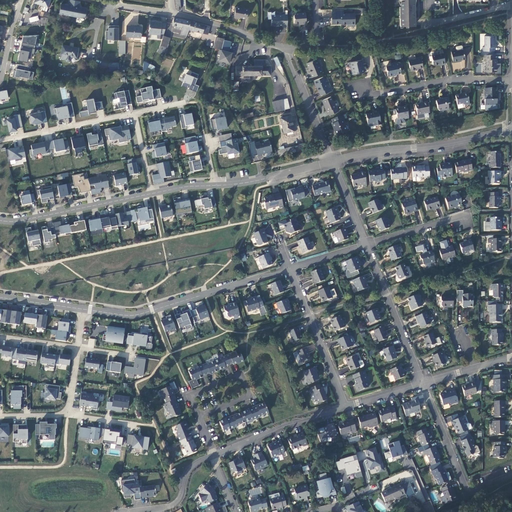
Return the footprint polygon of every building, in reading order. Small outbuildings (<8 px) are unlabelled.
[(399,25),(403,26),(414,25),(414,7),(415,5),(416,1),(415,0),(400,0),(401,7),(399,8),(399,25)] [(65,5),(62,4),(60,14),(85,18),(87,9),(83,8),(80,8),(79,7),(70,6),(69,5),(65,5)] [(248,9),(235,7),(234,8),(234,11),(235,12),(234,17),(241,18),(241,17),(247,18),(248,9)] [(343,8),(331,8),(332,13),(331,13),(332,19),(331,19),(331,25),(347,25),(349,24),(349,27),(355,26),(354,14),(343,15),(343,8)] [(37,10),(37,14),(39,19),(46,16),(46,12),(37,10)] [(306,24),(305,12),(295,13),(293,15),(294,23),(300,23),(300,24),(306,24)] [(26,18),(28,23),(39,19),(37,14),(26,18)] [(281,26),(287,26),(287,14),(270,15),(270,24),(274,24),(275,25),(281,26)] [(182,30),(181,32),(187,34),(188,30),(191,20),(183,19),(174,17),(172,26),(174,26),(173,29),(182,30)] [(207,34),(209,26),(195,23),(195,21),(191,20),(188,30),(207,34)] [(165,24),(160,23),(160,22),(149,21),(148,34),(157,35),(156,38),(161,39),(161,37),(162,36),(164,29),(165,24)] [(127,26),(126,36),(141,37),(141,26),(127,26)] [(37,34),(21,35),(19,45),(33,48),(34,42),(35,43),(37,34)] [(161,37),(161,39),(158,45),(165,47),(168,38),(162,36),(161,37)] [(495,38),(483,38),(483,46),(482,46),(482,51),(495,51),(495,47),(497,47),(497,43),(495,43),(495,38)] [(231,42),(223,40),(223,43),(221,50),(219,50),(218,55),(219,55),(218,61),(229,64),(230,58),(232,58),(233,54),(225,52),(225,49),(229,50),(231,42)] [(221,50),(223,43),(215,41),(213,49),(219,50),(221,50)] [(32,54),(33,48),(19,45),(16,60),(25,62),(26,57),(30,58),(30,53),(32,54)] [(78,48),(62,45),(60,59),(65,60),(66,61),(69,62),(71,61),(72,57),(77,58),(77,57),(78,48)] [(445,64),(442,50),(436,51),(437,54),(431,56),(433,65),(440,63),(441,64),(445,64)] [(450,52),(452,63),(458,62),(458,60),(465,59),(464,53),(463,51),(456,53),(454,51),(450,52)] [(495,60),(495,55),(484,55),(484,60),(486,60),(486,71),(495,71),(495,65),(497,65),(497,61),(495,60)] [(416,59),(408,61),(411,71),(416,70),(416,68),(417,68),(422,66),(420,57),(416,58),(416,59)] [(170,67),(173,61),(166,58),(164,65),(170,67)] [(362,60),(348,62),(349,68),(351,68),(352,74),(364,72),(363,68),(361,67),(361,64),(362,63),(362,60)] [(312,77),(322,73),(320,69),(319,69),(316,61),(307,65),(309,70),(308,70),(310,74),(311,74),(312,77)] [(118,62),(109,62),(109,72),(118,72),(118,62)] [(401,73),(399,62),(389,64),(389,66),(384,67),(386,75),(388,77),(390,77),(392,75),(401,73)] [(33,71),(27,70),(28,66),(16,64),(14,70),(12,70),(11,76),(18,77),(19,76),(27,77),(27,78),(31,79),(33,71)] [(265,65),(254,65),(243,65),(243,66),(243,75),(271,75),(271,65),(265,65)] [(188,70),(182,86),(196,92),(199,86),(195,84),(199,75),(188,70)] [(327,88),(323,77),(313,81),(314,85),(316,85),(320,96),(330,91),(329,87),(327,88)] [(145,100),(145,101),(161,98),(159,89),(152,90),(151,86),(140,89),(141,95),(136,97),(137,103),(143,101),(142,100),(145,100)] [(131,104),(128,90),(124,91),(123,88),(118,89),(119,92),(114,93),(115,99),(119,98),(120,102),(117,103),(118,108),(124,107),(124,105),(126,104),(126,105),(131,104)] [(496,88),(484,88),(484,93),(485,93),(485,99),(484,100),(484,110),(486,111),(498,108),(498,104),(496,104),(496,100),(497,100),(497,93),(496,93),(496,88)] [(194,97),(196,92),(187,89),(185,94),(194,97)] [(469,103),(467,94),(461,96),(459,95),(455,96),(457,106),(469,103)] [(333,108),(329,97),(322,99),(325,107),(327,110),(328,109),(330,115),(337,112),(335,107),(333,108)] [(449,109),(447,97),(442,98),(442,100),(435,101),(437,107),(439,109),(443,108),(443,109),(444,110),(449,109)] [(89,115),(89,113),(96,111),(96,110),(103,108),(101,101),(94,102),(93,98),(86,99),(88,109),(79,111),(80,116),(89,115)] [(282,100),(272,101),(273,109),(283,107),(282,100)] [(58,119),(63,118),(63,117),(66,116),(66,117),(74,116),(71,102),(66,103),(67,105),(54,108),(55,113),(57,113),(58,119)] [(424,113),(430,112),(428,102),(423,102),(423,103),(416,105),(418,118),(424,117),(424,113)] [(401,109),(394,111),(394,115),(396,115),(397,117),(398,118),(398,119),(396,120),(397,123),(406,122),(405,118),(408,118),(406,106),(400,107),(401,109)] [(45,110),(29,114),(31,123),(35,122),(35,124),(47,121),(45,110)] [(370,127),(380,125),(378,111),(375,112),(376,114),(371,115),(370,113),(365,114),(367,126),(369,126),(370,127)] [(186,126),(193,124),(191,112),(179,114),(182,128),(186,127),(186,126)] [(22,126),(20,113),(13,115),(14,118),(6,119),(9,131),(17,129),(16,128),(22,126)] [(344,118),(343,115),(331,120),(332,123),(331,124),(335,135),(340,133),(342,134),(346,133),(344,126),(344,125),(343,120),(344,118)] [(159,119),(161,130),(162,131),(167,130),(166,129),(171,128),(171,126),(176,125),(174,116),(167,117),(167,118),(164,119),(163,118),(159,119)] [(217,129),(227,127),(225,116),(210,119),(212,126),(216,125),(217,129)] [(289,117),(280,119),(284,133),(293,131),(289,117)] [(159,119),(147,121),(150,132),(161,130),(159,119)] [(111,128),(104,129),(106,136),(108,135),(109,140),(118,139),(119,143),(127,141),(126,135),(130,134),(128,125),(111,128)] [(98,145),(104,144),(101,131),(97,131),(97,134),(92,135),(91,133),(86,134),(89,146),(98,144),(98,145)] [(83,134),(71,137),(73,149),(74,148),(75,153),(82,152),(82,149),(86,148),(83,134)] [(187,153),(202,150),(201,146),(197,146),(195,136),(184,138),(185,143),(187,153)] [(55,152),(69,149),(67,140),(63,141),(63,138),(57,139),(58,141),(56,141),(56,140),(49,141),(50,149),(54,148),(55,152)] [(237,143),(236,138),(226,141),(226,145),(223,146),(224,148),(218,149),(219,154),(227,153),(227,154),(233,153),(234,154),(239,153),(237,143)] [(50,149),(49,141),(43,142),(43,143),(39,144),(39,143),(31,145),(32,149),(29,150),(31,157),(37,155),(37,154),(41,153),(41,155),(49,153),(48,150),(50,150),(50,149)] [(167,155),(164,142),(152,145),(153,149),(154,149),(155,151),(151,152),(153,158),(167,155)] [(255,144),(255,145),(258,155),(258,156),(267,153),(272,151),(269,142),(260,145),(259,142),(255,144)] [(25,157),(23,147),(18,148),(19,148),(12,150),(12,149),(7,150),(8,156),(9,156),(10,160),(15,159),(15,161),(21,160),(21,158),(25,157)] [(292,147),(283,149),(285,155),(294,153),(292,147)] [(489,163),(489,167),(501,167),(501,159),(500,158),(499,152),(491,152),(491,163),(489,163)] [(188,161),(190,172),(200,170),(200,166),(204,166),(203,160),(200,161),(199,155),(189,157),(190,161),(188,161)] [(133,175),(140,174),(138,165),(136,165),(135,158),(127,160),(128,164),(127,164),(129,175),(133,174),(133,175)] [(465,161),(454,163),(456,173),(462,172),(462,174),(468,173),(468,171),(473,170),(471,159),(465,160),(465,161)] [(164,182),(163,178),(171,176),(168,161),(156,164),(157,168),(158,168),(159,173),(152,175),(154,184),(164,182)] [(441,179),(452,177),(450,163),(445,164),(445,165),(439,166),(440,169),(436,169),(437,177),(441,176),(441,179)] [(418,166),(411,167),(412,181),(419,181),(420,179),(419,177),(423,176),(425,178),(429,177),(428,165),(423,166),(423,165),(418,166)] [(401,169),(389,171),(390,180),(402,179),(407,179),(406,168),(401,168),(401,169)] [(373,170),(367,171),(369,182),(375,181),(376,184),(381,183),(381,181),(385,180),(383,170),(373,172),(373,170)] [(490,183),(499,183),(499,178),(499,176),(502,176),(502,171),(490,171),(490,183)] [(119,184),(120,185),(127,183),(125,172),(113,175),(115,185),(119,184)] [(366,186),(364,172),(360,172),(360,174),(352,175),(353,186),(362,185),(362,187),(366,186)] [(79,186),(80,193),(90,191),(90,190),(89,186),(88,178),(84,179),(83,173),(72,175),(74,187),(79,186)] [(95,189),(90,190),(90,191),(91,195),(100,193),(100,190),(99,188),(101,188),(104,187),(104,188),(109,187),(106,174),(106,175),(102,176),(102,175),(88,178),(89,186),(94,185),(95,189)] [(312,185),(315,195),(320,194),(320,192),(323,191),(326,193),(329,192),(330,190),(327,181),(321,183),(320,181),(316,182),(316,184),(312,185)] [(70,183),(57,186),(60,198),(64,197),(64,196),(72,195),(70,183)] [(42,189),(37,190),(38,195),(40,195),(42,203),(47,202),(47,199),(49,199),(54,198),(51,186),(41,188),(42,189)] [(305,199),(302,187),(298,188),(299,191),(296,192),(291,193),(293,199),(294,202),(305,199)] [(29,190),(24,191),(25,195),(20,196),(22,205),(32,203),(31,201),(30,194),(29,190)] [(488,193),(489,207),(498,206),(498,203),(499,202),(500,202),(499,200),(501,199),(500,196),(498,196),(498,192),(488,193)] [(212,207),(210,199),(208,199),(207,194),(200,196),(202,205),(203,205),(204,209),(212,207)] [(280,195),(264,199),(265,203),(266,209),(278,206),(279,208),(283,207),(280,195)] [(459,195),(445,199),(448,209),(453,208),(454,207),(460,205),(462,203),(459,195)] [(437,197),(424,201),(427,211),(435,208),(435,209),(440,208),(437,197)] [(175,209),(176,214),(192,211),(189,199),(178,201),(179,208),(175,209)] [(378,199),(369,203),(373,213),(382,210),(380,205),(381,205),(380,201),(379,201),(378,199)] [(417,211),(414,200),(407,202),(406,201),(402,202),(400,204),(403,215),(409,213),(408,211),(412,210),(413,212),(417,211)] [(161,218),(173,216),(170,205),(163,206),(162,204),(158,205),(161,218)] [(151,207),(146,207),(146,208),(144,209),(143,205),(137,206),(138,211),(135,212),(136,219),(140,218),(140,220),(145,219),(145,222),(154,220),(151,207)] [(337,207),(325,212),(330,224),(338,221),(340,219),(337,212),(339,212),(337,207)] [(117,226),(128,224),(128,221),(132,220),(130,211),(126,212),(127,216),(123,217),(122,212),(115,214),(117,226)] [(105,217),(104,215),(99,216),(99,217),(102,228),(111,226),(111,229),(118,228),(117,226),(115,214),(108,215),(108,217),(105,217)] [(384,216),(375,220),(377,225),(378,225),(381,231),(389,228),(387,222),(388,222),(386,218),(385,219),(384,216)] [(90,231),(102,228),(99,217),(88,219),(90,231)] [(490,217),(489,229),(501,230),(501,224),(499,224),(499,222),(499,218),(498,217),(490,217)] [(290,234),(300,230),(298,224),(297,225),(295,223),(293,218),(289,219),(290,222),(287,223),(284,225),(287,232),(290,234)] [(86,230),(84,220),(74,222),(74,225),(69,226),(71,233),(86,230)] [(55,232),(60,231),(61,234),(65,233),(66,235),(71,234),(71,233),(69,226),(69,223),(63,224),(63,225),(61,226),(60,221),(52,222),(53,227),(55,232)] [(53,227),(49,227),(50,230),(47,230),(47,228),(46,226),(41,227),(44,243),(49,242),(49,240),(52,239),(52,238),(56,238),(55,232),(53,227)] [(33,245),(41,244),(38,230),(31,231),(31,227),(25,228),(28,241),(32,241),(33,245)] [(345,228),(334,232),(336,237),(337,236),(339,242),(348,239),(346,232),(347,232),(345,228)] [(262,231),(252,235),(257,247),(266,243),(265,239),(266,238),(262,231)] [(307,237),(296,241),(298,245),(299,245),(302,253),(311,249),(307,237)] [(473,250),(470,239),(464,241),(465,242),(460,243),(464,253),(467,254),(468,253),(470,251),(473,250)] [(487,239),(487,245),(489,245),(489,253),(499,253),(499,243),(501,243),(501,239),(487,239)] [(415,245),(416,253),(427,252),(426,244),(415,245)] [(402,256),(397,245),(390,247),(389,249),(391,255),(390,256),(392,260),(402,256)] [(455,256),(451,245),(444,247),(442,249),(439,250),(443,260),(446,259),(447,262),(449,263),(453,262),(454,260),(452,257),(455,256)] [(435,261),(431,250),(419,255),(421,258),(423,263),(425,265),(435,261)] [(268,254),(258,258),(262,268),(270,265),(269,261),(268,259),(270,258),(268,254)] [(358,274),(357,271),(360,270),(358,266),(358,265),(359,261),(355,258),(345,262),(347,266),(346,267),(347,270),(345,275),(347,279),(358,274)] [(408,275),(403,263),(394,267),(398,274),(397,275),(398,278),(399,279),(408,275)] [(319,268),(310,272),(313,279),(312,279),(314,283),(324,279),(319,268)] [(364,277),(352,281),(354,287),(356,287),(357,287),(358,292),(367,289),(365,283),(366,282),(364,277)] [(278,280),(269,284),(274,295),(282,291),(280,285),(280,284),(278,280)] [(495,297),(496,301),(502,301),(502,290),(502,284),(491,284),(489,286),(489,288),(490,289),(492,289),(493,297),(495,297)] [(328,285),(317,290),(318,294),(319,294),(322,301),(331,297),(329,292),(330,291),(328,285)] [(457,292),(457,302),(460,302),(462,304),(462,307),(463,309),(466,308),(467,307),(473,307),(472,301),(474,300),(472,298),(472,295),(463,295),(463,291),(457,292)] [(247,300),(242,302),(244,307),(245,306),(247,312),(257,308),(259,315),(265,313),(258,295),(251,298),(251,299),(247,300)] [(418,295),(408,299),(409,303),(409,304),(411,309),(421,305),(419,301),(420,299),(418,295)] [(454,307),(454,295),(448,296),(448,298),(444,298),(442,298),(442,306),(447,306),(450,308),(454,307)] [(287,298),(275,303),(277,308),(278,308),(280,313),(290,310),(288,303),(289,303),(287,298)] [(496,305),(496,301),(487,301),(488,310),(490,310),(490,314),(488,314),(488,321),(500,321),(500,313),(502,313),(502,305),(496,305)] [(198,320),(209,315),(204,304),(198,306),(199,307),(190,311),(192,315),(194,322),(198,321),(198,320)] [(235,304),(222,308),(223,311),(225,312),(226,316),(228,318),(238,314),(235,304)] [(11,311),(2,309),(0,319),(0,321),(10,323),(11,311)] [(188,317),(192,315),(190,311),(189,309),(182,311),(183,313),(180,315),(180,314),(175,315),(180,327),(185,326),(186,329),(192,327),(188,317)] [(376,309),(367,313),(369,319),(371,324),(381,319),(379,315),(378,314),(376,309)] [(19,325),(21,312),(11,311),(10,323),(19,325)] [(25,312),(23,322),(36,324),(37,314),(25,312)] [(37,314),(36,324),(36,327),(45,328),(47,316),(37,314)] [(164,318),(160,320),(165,332),(170,330),(171,332),(176,330),(170,314),(166,316),(166,318),(167,319),(165,320),(164,318)] [(424,314),(415,318),(417,323),(419,322),(420,324),(421,327),(429,324),(424,314)] [(341,316),(331,320),(335,330),(345,327),(341,316)] [(68,331),(70,332),(71,326),(68,325),(69,319),(62,318),(61,321),(59,321),(58,330),(68,331)] [(125,328),(107,326),(106,334),(103,334),(102,340),(123,343),(125,328)] [(384,327),(375,331),(379,342),(387,339),(384,332),(386,331),(384,327)] [(298,328),(289,332),(294,343),(302,339),(299,333),(300,333),(298,328)] [(55,339),(66,341),(68,331),(58,330),(51,329),(51,333),(56,334),(55,339)] [(502,330),(491,330),(491,334),(492,334),(492,345),(501,345),(502,343),(502,337),(503,337),(503,333),(502,333),(502,330)] [(126,343),(136,345),(136,343),(140,344),(140,345),(146,346),(146,343),(151,343),(152,336),(147,335),(148,332),(141,332),(141,335),(128,333),(126,343)] [(440,344),(437,337),(433,339),(431,334),(423,337),(427,347),(435,343),(436,345),(440,344)] [(349,335),(338,340),(340,343),(341,343),(344,350),(353,346),(349,335)] [(94,348),(96,339),(89,338),(87,347),(94,348)] [(1,355),(12,357),(13,347),(13,346),(9,346),(9,347),(0,345),(0,352),(1,353),(1,355)] [(393,346),(383,350),(388,362),(396,359),(394,352),(395,351),(393,346)] [(27,349),(13,347),(12,357),(11,358),(26,360),(27,349)] [(306,348),(297,351),(297,352),(294,353),(294,354),(297,362),(299,363),(301,362),(302,362),(310,359),(306,348)] [(26,360),(26,361),(36,362),(38,351),(27,349),(26,360)] [(56,355),(50,354),(50,353),(42,351),(40,362),(49,364),(49,366),(54,367),(55,363),(56,355)] [(240,363),(244,361),(241,354),(237,356),(235,351),(225,356),(229,365),(233,364),(240,362),(240,363)] [(443,353),(432,357),(434,362),(435,362),(437,367),(445,364),(442,357),(444,355),(443,353)] [(70,355),(60,354),(60,355),(56,355),(55,363),(59,364),(59,363),(69,365),(70,355)] [(225,367),(229,365),(225,356),(222,357),(222,358),(218,360),(216,354),(211,356),(213,362),(217,371),(225,368),(225,367)] [(355,355),(345,359),(347,364),(348,364),(351,370),(360,367),(355,355)] [(143,375),(145,359),(135,357),(133,367),(127,366),(126,373),(132,374),(132,373),(143,375)] [(100,360),(86,358),(85,367),(98,369),(100,360)] [(120,372),(121,363),(111,361),(107,361),(106,370),(110,370),(110,371),(120,372)] [(210,374),(217,371),(213,362),(206,365),(206,364),(201,365),(205,375),(210,373),(210,374)] [(205,375),(201,365),(198,367),(199,368),(193,370),(192,369),(188,371),(192,380),(189,382),(192,389),(199,386),(196,379),(198,378),(198,379),(202,377),(202,376),(205,375)] [(400,366),(391,370),(393,375),(396,376),(397,380),(404,377),(401,371),(402,371),(400,366)] [(316,367),(304,372),(306,377),(305,378),(307,382),(309,384),(313,382),(315,380),(318,379),(317,374),(315,375),(314,373),(316,372),(317,370),(316,367)] [(365,375),(363,371),(352,375),(356,384),(353,385),(356,392),(367,388),(365,383),(366,381),(364,376),(365,375)] [(493,378),(490,378),(491,382),(492,382),(493,393),(505,393),(505,388),(503,388),(503,381),(503,377),(500,377),(493,378)] [(176,400),(172,391),(177,389),(174,382),(169,384),(170,387),(161,391),(165,399),(163,399),(165,404),(175,400),(176,400)] [(476,394),(473,383),(468,384),(469,385),(461,387),(464,397),(476,394)] [(60,386),(46,384),(45,392),(46,392),(45,398),(55,400),(56,398),(61,399),(61,392),(59,392),(60,386)] [(322,389),(320,384),(310,389),(312,393),(309,395),(311,400),(316,398),(318,403),(328,399),(323,388),(322,389)] [(19,401),(20,399),(20,398),(26,398),(26,385),(14,385),(14,394),(11,394),(11,404),(13,404),(13,409),(20,408),(20,404),(21,404),(21,403),(19,401)] [(457,401),(453,389),(448,391),(448,393),(443,394),(440,395),(443,405),(449,403),(449,404),(457,401)] [(91,408),(97,409),(99,397),(93,396),(93,395),(81,393),(79,405),(91,406),(91,408)] [(129,397),(113,394),(112,402),(107,401),(106,408),(121,411),(122,407),(128,408),(129,397)] [(412,400),(402,404),(407,416),(412,414),(413,412),(416,411),(417,412),(419,412),(419,410),(421,409),(419,403),(418,402),(416,397),(412,399),(412,400)] [(177,404),(175,400),(165,404),(164,405),(167,412),(169,414),(171,418),(175,417),(176,417),(181,415),(179,410),(179,409),(177,404)] [(494,401),(494,418),(503,418),(503,411),(504,411),(505,402),(494,401)] [(261,416),(268,412),(264,403),(257,406),(257,407),(254,409),(258,418),(261,417),(261,416)] [(382,410),(378,411),(382,423),(387,422),(387,420),(392,419),(393,420),(398,419),(394,407),(389,408),(388,407),(381,409),(382,410)] [(253,420),(258,418),(254,409),(250,410),(249,409),(241,413),(246,422),(253,419),(253,420)] [(238,425),(246,422),(241,413),(234,416),(234,417),(230,418),(234,428),(238,426),(238,425)] [(362,415),(357,416),(361,428),(367,426),(368,428),(377,425),(373,413),(367,415),(367,417),(364,417),(363,416),(362,415)] [(224,432),(234,428),(230,418),(227,420),(226,419),(220,422),(224,432)] [(344,421),(337,423),(341,435),(348,433),(349,431),(350,431),(351,434),(356,432),(352,418),(344,420),(344,421)] [(467,423),(464,424),(462,418),(459,419),(453,421),(451,422),(454,427),(455,427),(458,434),(469,429),(470,427),(469,424),(467,423)] [(56,424),(47,424),(47,421),(40,422),(40,424),(35,424),(35,434),(48,434),(49,435),(49,439),(55,439),(55,434),(56,434),(56,428),(56,424)] [(176,434),(179,442),(190,437),(191,436),(190,432),(188,431),(186,428),(187,426),(185,422),(183,422),(181,423),(180,425),(177,426),(175,428),(177,432),(176,434)] [(315,428),(320,440),(326,439),(326,436),(336,434),(333,422),(329,423),(329,424),(315,428)] [(504,422),(491,422),(491,429),(493,429),(493,433),(495,435),(502,435),(502,430),(504,430),(504,422)] [(1,424),(1,425),(0,425),(0,436),(9,436),(8,423),(1,423),(1,424)] [(18,424),(13,424),(13,442),(18,441),(18,439),(22,439),(22,443),(27,443),(27,428),(22,428),(22,429),(18,429),(18,424)] [(99,435),(103,435),(104,428),(88,426),(88,427),(80,426),(80,431),(81,431),(80,436),(90,437),(90,438),(99,440),(99,435)] [(104,428),(103,435),(102,440),(102,442),(103,440),(106,441),(105,442),(111,443),(111,441),(116,442),(115,444),(122,445),(123,437),(121,437),(122,431),(115,430),(115,431),(110,431),(110,429),(104,428)] [(418,443),(420,447),(430,443),(429,439),(430,439),(427,432),(426,433),(424,428),(415,433),(417,438),(418,438),(419,441),(418,443)] [(307,444),(302,431),(298,433),(299,435),(292,437),(291,436),(287,438),(292,449),(302,445),(303,446),(307,444)] [(149,437),(128,434),(126,443),(132,444),(132,447),(147,449),(149,437)] [(191,440),(190,437),(179,442),(180,444),(182,446),(186,456),(196,452),(193,446),(193,444),(192,441),(191,440)] [(472,443),(470,437),(460,442),(462,446),(463,446),(464,450),(464,451),(466,457),(479,452),(476,447),(472,445),(472,443)] [(278,455),(285,452),(280,440),(276,441),(277,443),(274,444),(272,443),(267,445),(272,457),(278,454),(278,455)] [(408,455),(404,447),(401,448),(399,442),(388,445),(390,452),(384,453),(386,459),(392,457),(392,459),(395,458),(396,460),(401,458),(400,456),(403,456),(403,457),(408,455)] [(505,443),(495,443),(495,447),(493,447),(494,452),(492,454),(492,456),(493,457),(496,457),(498,459),(503,458),(503,454),(505,454),(505,443)] [(427,456),(431,465),(440,462),(437,456),(438,455),(435,447),(424,452),(426,457),(427,456)] [(378,469),(383,467),(379,454),(377,454),(375,448),(366,451),(368,459),(370,459),(371,461),(367,462),(366,464),(367,469),(369,470),(374,469),(373,467),(377,466),(378,469)] [(255,471),(267,466),(263,455),(260,452),(255,454),(256,457),(251,460),(255,471)] [(246,469),(240,456),(236,458),(236,459),(229,463),(233,472),(234,471),(237,472),(238,474),(242,472),(241,470),(246,469)] [(361,471),(358,460),(354,461),(353,456),(340,460),(340,461),(336,462),(338,470),(345,468),(347,475),(355,472),(355,473),(361,471)] [(431,465),(429,466),(431,471),(442,467),(440,462),(431,465)] [(438,478),(440,484),(448,481),(446,476),(448,475),(445,470),(443,471),(442,467),(431,471),(432,474),(434,473),(435,476),(438,478)] [(124,497),(124,498),(131,497),(131,494),(134,493),(134,499),(140,499),(140,497),(139,487),(138,480),(134,481),(134,476),(128,477),(129,479),(120,480),(122,490),(123,493),(124,497)] [(331,478),(318,481),(318,484),(316,484),(316,489),(321,491),(322,495),(325,497),(328,496),(328,493),(330,493),(329,489),(335,487),(335,486),(333,486),(331,478)] [(409,481),(401,485),(400,484),(386,490),(381,493),(385,502),(390,499),(391,500),(398,497),(405,494),(406,497),(414,494),(409,481)] [(207,483),(198,494),(201,502),(206,500),(207,503),(217,499),(214,491),(213,491),(212,490),(213,488),(207,483)] [(150,486),(139,487),(140,497),(149,496),(149,495),(151,495),(153,496),(155,495),(156,494),(155,484),(150,484),(150,486)] [(307,484),(299,486),(299,487),(295,488),(296,493),(294,494),(296,499),(297,499),(299,500),(302,499),(303,497),(304,497),(305,500),(311,499),(307,484)] [(444,497),(440,498),(443,505),(456,500),(453,493),(455,492),(451,485),(441,489),(444,497)] [(337,494),(335,487),(329,489),(330,493),(330,496),(337,494)] [(287,505),(283,494),(279,495),(278,493),(269,496),(273,510),(278,508),(279,510),(283,509),(283,507),(287,505)] [(262,509),(268,508),(265,499),(260,500),(259,499),(248,502),(250,511),(256,511),(257,511),(258,510),(259,510),(259,509),(262,509)] [(347,510),(348,511),(362,511),(358,501),(348,505),(349,509),(347,510)] [(225,511),(227,511),(226,509),(224,510),(223,506),(219,508),(217,503),(205,508),(206,511),(225,511)]
